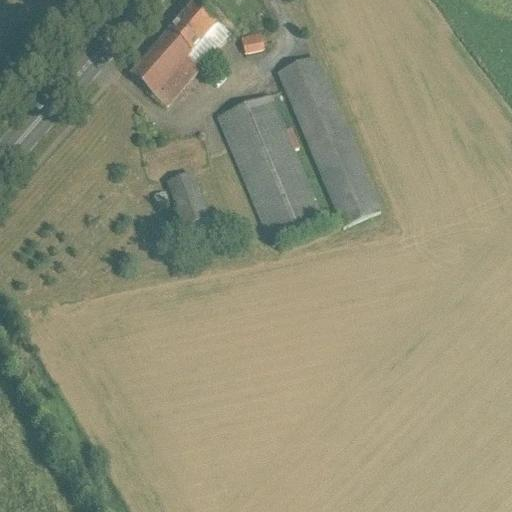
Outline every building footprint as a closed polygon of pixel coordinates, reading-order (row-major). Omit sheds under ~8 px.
[(197,68),(200,65),(213,51),(217,54),(231,38),(195,5),(130,78),(166,110),(200,71),(197,68)] [(245,55),(264,52),(261,35),(242,38),(245,55)] [(377,216),(321,56),(282,70),(337,230),(377,216)] [(275,94),(219,116),(266,240),(323,219),(297,150),(296,150),(275,94)] [(189,173),(165,183),(184,228),(209,218),(189,173)]
